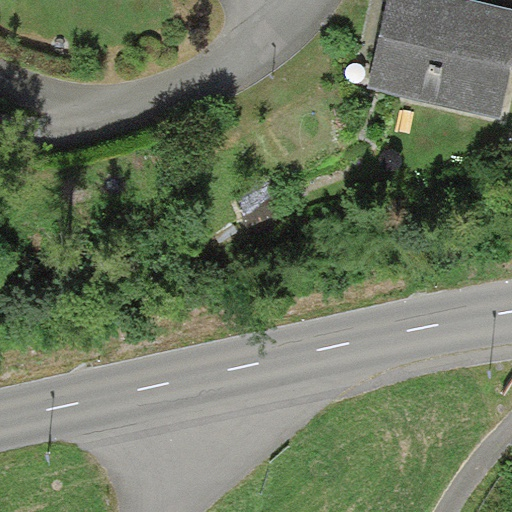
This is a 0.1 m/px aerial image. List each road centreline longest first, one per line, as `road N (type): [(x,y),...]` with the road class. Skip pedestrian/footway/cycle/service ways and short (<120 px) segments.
road 1 (tertiary): [(0,423),(511,314)]
road 2 (residential): [(93,114),(141,102),(257,45)]
road 3 (track): [(150,511),(191,379)]
